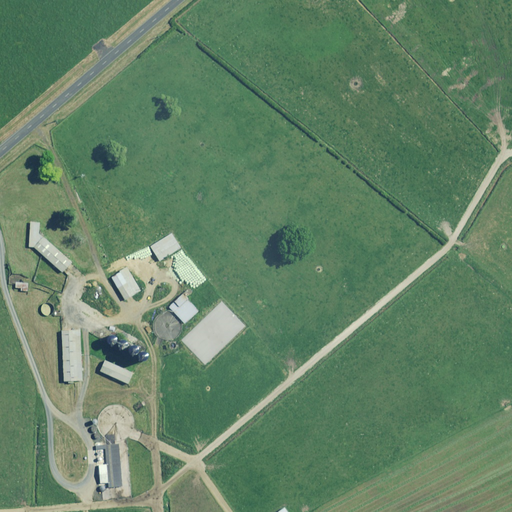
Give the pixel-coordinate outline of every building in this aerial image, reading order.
[(40,223),(30,222),(28,247),(34,248),(62,273),(71,262),(39,233),(40,223)] [(180,248),(172,234),(151,247),(159,261),(180,248)] [(127,268),(111,277),(124,300),(140,291),(127,268)] [(28,283),(16,283),(15,288),(21,288),(21,291),(28,291),(28,283)] [(198,311),(183,295),(169,307),(185,324),(198,311)] [(159,337),(161,339),(163,340),(166,340),(168,340),(170,340),(173,339),(175,338),(177,337),(178,335),(180,333),(181,331),(181,329),(181,326),(181,324),(180,322),(179,320),(178,318),(176,316),(174,315),(172,314),(170,313),(167,313),(165,313),(163,314),(161,315),(159,317),(157,318),(156,320),(155,322),(154,325),(154,327),(154,330),(155,332),(156,334),(158,336),(159,337)] [(62,331),(64,381),(68,381),(68,384),(73,383),(73,381),(82,381),(80,330),(62,331)] [(112,336),(111,336),(110,336),(109,336),(108,337),(107,337),(107,338),(106,338),(106,339),(106,340),(106,341),(106,342),(107,343),(108,344),(109,344),(109,345),(110,345),(111,345),(112,345),(113,344),(114,343),(115,342),(115,341),(115,340),(115,339),(115,338),(114,337),(113,336),(112,336)] [(123,341),(122,341),(121,341),(120,341),(119,342),(118,343),(117,344),(117,345),(117,346),(117,347),(118,347),(118,348),(119,349),(120,349),(121,350),(122,350),(123,350),(124,349),(125,349),(125,348),(126,348),(126,347),(126,346),(126,345),(126,344),(126,343),(125,343),(125,342),(124,341),(123,341)] [(134,346),(133,345),(132,345),(131,346),(130,346),(129,347),(128,348),(128,349),(128,350),(128,351),(128,352),(129,353),(130,354),(131,354),(132,355),(133,354),(134,354),(135,354),(136,353),(136,352),(137,352),(137,351),(137,350),(137,349),(137,348),(136,347),(135,346),(134,346)] [(143,352),(142,352),(141,352),(140,352),(139,353),(138,354),(138,355),(137,355),(137,356),(137,357),(138,358),(138,359),(139,360),(140,361),(141,361),(142,361),(143,361),(144,360),(145,360),(146,359),(146,358),(146,357),(146,356),(146,355),(146,354),(145,353),(144,353),(144,352),(143,352)] [(133,373),(105,361),(100,371),(128,384),(133,373)] [(99,416),(98,419),(92,419),(92,425),(97,425),(98,429),(99,432),(100,434),(102,437),(105,439),(105,445),(95,446),(95,450),(105,449),(106,465),(98,465),(100,483),(108,483),(108,488),(121,487),(118,443),(121,442),(124,441),(126,439),(129,437),(131,435),(132,432),(133,430),(134,427),(134,423),(134,420),(133,417),(132,415),(130,412),(128,410),(125,408),(123,407),(120,406),(117,406),(114,406),(111,406),(108,407),(105,409),(102,411),(100,413),(99,416)] [(101,437),(95,426),(90,428),(96,440),(101,437)]
